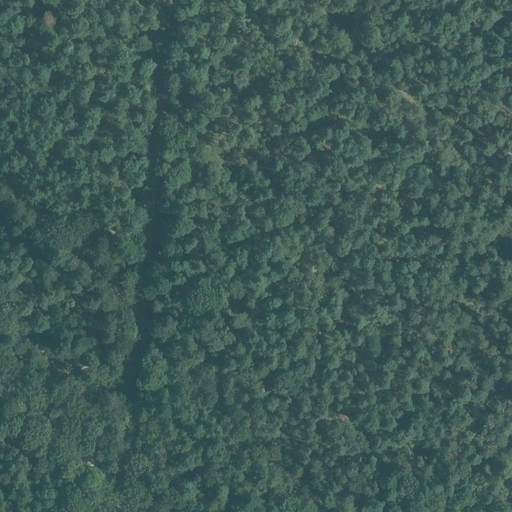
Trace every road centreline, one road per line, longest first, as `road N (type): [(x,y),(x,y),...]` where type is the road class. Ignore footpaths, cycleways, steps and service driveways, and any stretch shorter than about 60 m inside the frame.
road 1 (track): [(511,199),(308,0)]
road 2 (track): [(511,205),(433,441)]
road 3 (primary): [(138,511),(0,375)]
